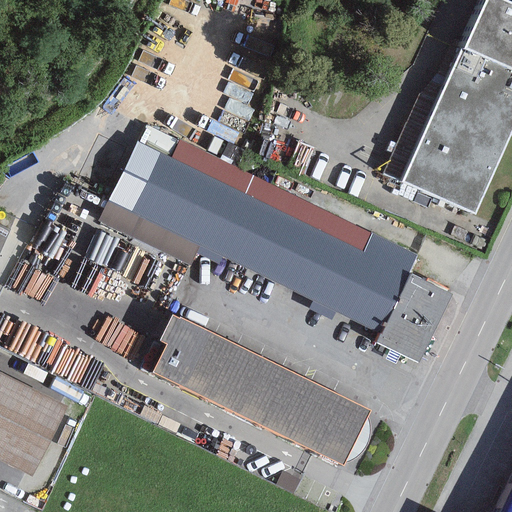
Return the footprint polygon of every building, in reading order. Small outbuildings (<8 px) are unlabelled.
[(511,3),(504,0),(486,0),(464,49),(461,48),(437,102),(401,183),(474,215),(511,128),(511,3)] [(401,183),(437,102),(418,94),(382,175),(401,183)] [(179,139),(169,158),(363,252),(373,233),(179,139)] [(169,158),(136,142),(108,200),(201,245),(380,334),(407,273),(416,256),(373,233),(363,252),(169,158)] [(201,245),(108,200),(98,220),(191,265),(201,245)] [(0,255),(11,231),(0,226),(0,255)] [(451,292),(407,273),(380,334),(376,344),(419,363),(451,292)] [(178,319),(171,316),(159,341),(166,344),(152,372),(342,466),(345,462),(350,460),(355,457),(358,454),(363,447),(367,441),(370,431),(370,424),(367,417),(370,411),(179,317),(178,319)] [(65,409),(0,374),(0,461),(30,477),(65,409)]
